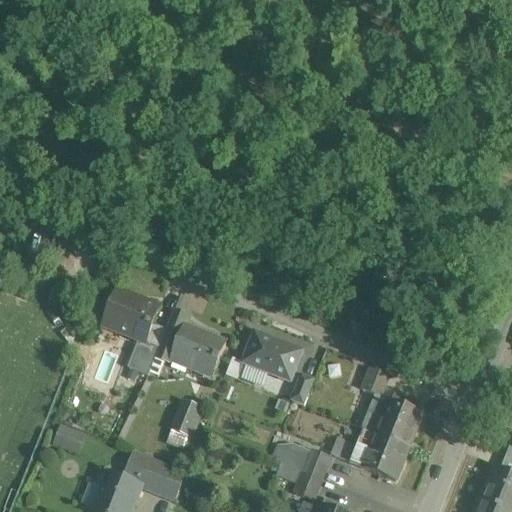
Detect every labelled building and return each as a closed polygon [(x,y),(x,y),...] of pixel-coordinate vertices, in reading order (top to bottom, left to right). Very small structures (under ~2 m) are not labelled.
[(162,313),(118,295),(104,328),(148,346),(162,313)] [(189,325),(174,319),(165,343),(178,348),(186,329),(187,329),(189,325)] [(187,329),(186,329),(178,348),(173,362),(193,369),(194,367),(217,376),(229,345),(187,329)] [(302,354),(255,336),(243,365),(290,384),(302,354)] [(160,355),(147,350),(137,373),(150,379),(160,355)] [(389,378),(370,371),(362,392),(378,399),(381,400),(389,378)] [(314,382),(301,377),(291,403),(304,408),(314,382)] [(422,416),(381,400),(378,399),(364,432),(408,450),(422,416)] [(198,418),(180,411),(172,430),(191,437),(198,418)] [(55,448),(81,452),(85,433),(58,429),(55,448)] [(408,450),(364,432),(351,466),(363,471),(395,484),(408,450)] [(312,455),(293,447),(285,467),(304,474),(308,463),(312,455)] [(511,450),(509,450),(501,472),(511,476),(511,450)] [(332,460),(313,453),(312,455),(308,463),(327,471),(332,460)] [(187,476),(151,462),(141,488),(176,502),(187,476)] [(327,471),(308,463),(304,474),(323,482),(327,471)] [(511,511),(511,476),(501,472),(497,470),(484,505),(503,511),(511,511)] [(323,482),(304,474),(295,496),(314,503),(323,482)] [(131,511),(141,488),(108,475),(93,511),(131,511)]
